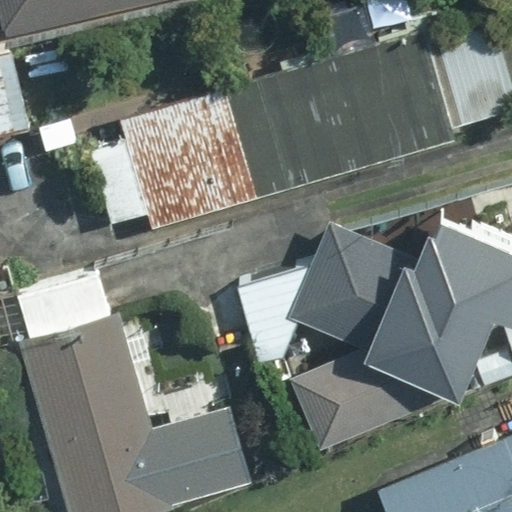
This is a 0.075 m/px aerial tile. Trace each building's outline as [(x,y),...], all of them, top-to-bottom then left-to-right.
[(9,0),(15,24),(109,0),(9,0)] [(511,0),(497,0),(502,16),(511,12),(511,0)] [(127,106),(134,131),(97,142),(117,213),(156,202),(159,214),(468,123),(437,16),(127,106)] [(18,43),(0,47),(0,129),(36,122),(18,43)] [(329,433),(467,375),(498,300),(511,306),(511,214),(469,196),(445,251),(340,207),(301,303),(376,333),(300,365),(329,433)] [(110,511),(263,470),(241,393),(163,414),(131,300),(29,329),(80,511),(110,511)] [(511,317),(510,318),(511,324),(511,337),(481,350),(493,380),(511,372),(511,317)] [(511,511),(511,421),(386,472),(402,511),(511,511)]
